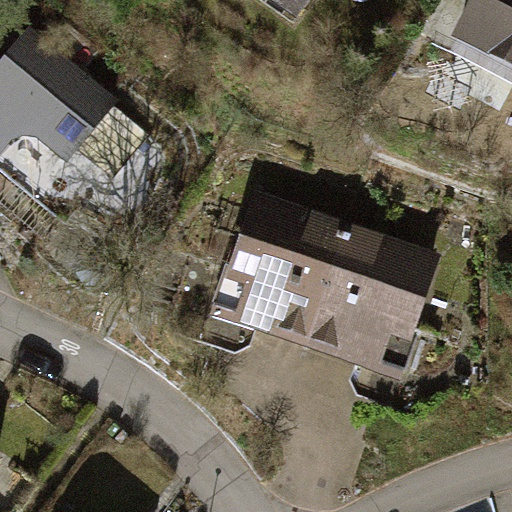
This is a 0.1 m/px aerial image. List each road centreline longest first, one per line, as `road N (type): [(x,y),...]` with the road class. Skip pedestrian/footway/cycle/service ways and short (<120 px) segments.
road 1 (residential): [(247,511),(231,481),(156,411),(0,321)]
road 2 (residential): [(391,511),(511,466)]
